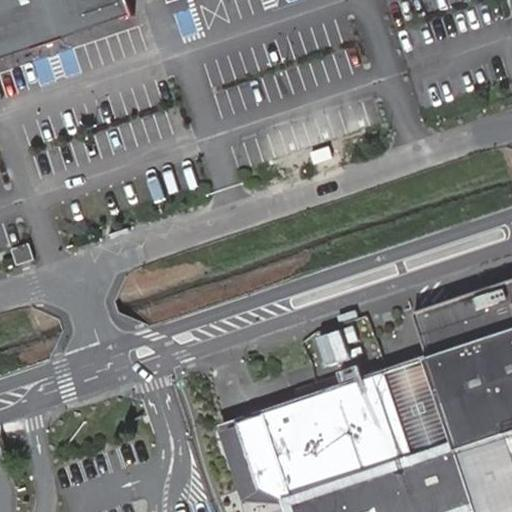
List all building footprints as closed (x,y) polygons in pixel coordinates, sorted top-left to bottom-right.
[(0,0),(0,58),(132,15),(126,0),(0,0)] [(45,81),(78,70),(71,50),(38,60),(45,81)] [(263,488),(293,494),(298,511),(511,511),(511,279),(417,311),(432,356),(403,366),(305,400),(266,413),(241,422),(263,488)] [(337,374),(301,387),(305,400),(341,387),(337,374)] [(263,488),(241,422),(231,425),(222,428),(246,501),(254,500),(293,494),(263,488)]
